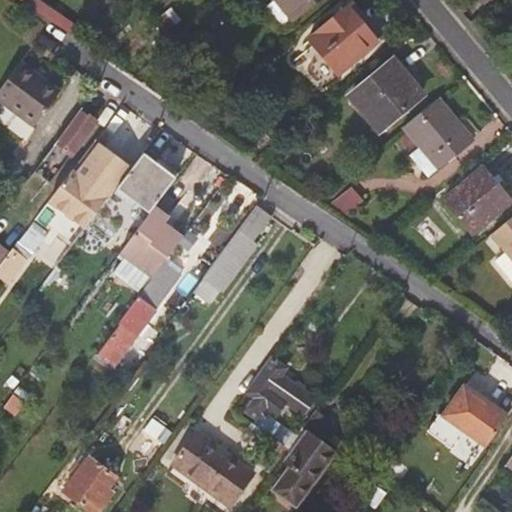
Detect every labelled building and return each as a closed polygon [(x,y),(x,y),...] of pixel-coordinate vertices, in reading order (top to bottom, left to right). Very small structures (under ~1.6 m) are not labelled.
[(20,0),(77,39),(85,32),(38,0),(20,0)] [(285,30),(320,0),(277,0),(278,1),(268,10),(285,30)] [(309,41),(340,76),(378,44),(366,30),(370,26),(352,6),(309,41)] [(382,131),(421,97),(393,64),(352,98),(382,131)] [(0,102),(34,128),(57,98),(36,83),(38,79),(19,65),(6,82),(0,90),(0,102)] [(60,94),(38,79),(36,83),(57,98),(60,94)] [(424,147),(441,167),(442,169),(474,142),(439,100),(406,127),(424,147)] [(97,122),(81,111),(44,160),(59,171),(97,122)] [(129,168),(96,143),(52,201),(86,226),(129,168)] [(429,178),(441,167),(424,147),(412,157),(429,178)] [(117,193),(148,216),(156,205),(174,183),(143,159),(117,193)] [(511,203),(493,181),(484,169),(444,200),(473,235),(511,203)] [(256,201),(194,294),(213,307),(275,214),(256,201)] [(170,216),(156,205),(148,216),(122,251),(154,274),(161,266),(184,235),(167,222),(170,216)] [(511,220),(494,236),(508,252),(511,257),(511,220)] [(48,240),(32,228),(0,270),(0,276),(13,287),(48,240)] [(511,275),(511,257),(508,252),(499,260),(511,275)] [(180,280),(161,266),(154,274),(95,354),(114,368),(180,280)] [(285,371),(271,361),(249,391),(248,394),(256,400),(248,411),(259,420),(265,413),(274,420),(285,406),(302,417),(312,402),(279,379),(285,371)] [(440,416),(428,432),(453,450),(466,432),(487,447),(507,419),(465,389),(445,417),(446,418),(445,420),(440,416)] [(264,419),(257,429),(263,433),(283,447),(290,438),(264,419)] [(313,432),(305,427),(290,448),(296,453),(313,432)] [(337,450),(313,432),(296,453),(288,463),(292,466),(276,487),(298,505),(321,474),(325,477),(330,468),(327,465),(337,450)] [(233,505),(256,473),(201,433),(178,464),(233,505)] [(256,463),(271,474),(288,450),(283,447),(263,433),(255,443),(265,450),(256,463)] [(511,457),(503,469),(511,475),(511,457)] [(80,464),(68,480),(72,483),(65,493),(90,511),(97,511),(109,497),(103,493),(116,477),(90,458),(84,467),(80,464)]
